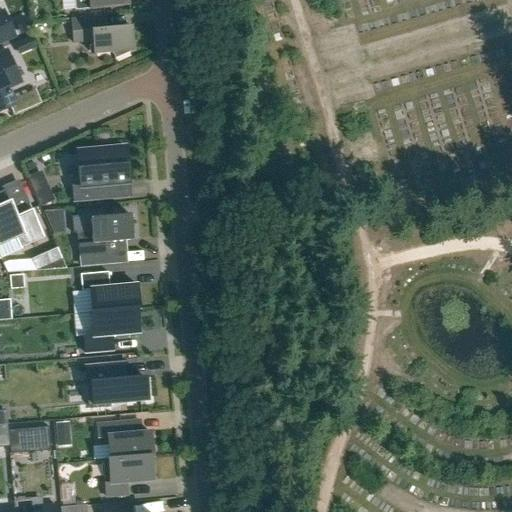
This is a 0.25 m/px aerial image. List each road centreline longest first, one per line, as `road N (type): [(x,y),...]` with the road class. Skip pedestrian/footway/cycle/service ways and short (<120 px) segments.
road 1 (unclassified): [(207,511),(170,80)]
road 2 (residential): [(0,155),(170,80)]
